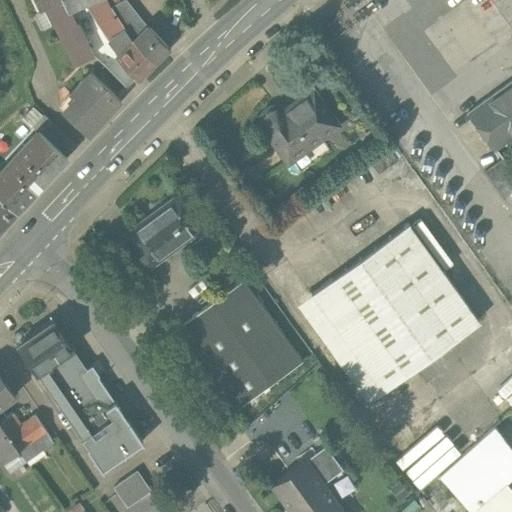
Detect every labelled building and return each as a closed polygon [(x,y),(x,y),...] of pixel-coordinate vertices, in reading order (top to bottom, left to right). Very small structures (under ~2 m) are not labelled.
[(76,28),(68,11),(66,11),(61,0),(46,0),(50,7),(46,8),(74,67),(92,59),(84,44),(85,43),(77,27),(76,28)] [(61,0),(66,11),(68,11),(89,0),(61,0)] [(511,0),(493,0),(511,26),(511,0)] [(130,17),(132,16),(123,1),(109,7),(119,24),(123,30),(129,27),(125,19),(130,17)] [(168,48),(146,26),(141,31),(130,17),(125,19),(129,27),(123,30),(130,42),(153,64),(168,48)] [(153,64),(130,42),(123,30),(119,24),(107,31),(116,45),(113,49),(118,55),(115,58),(137,81),(153,64)] [(119,100),(89,73),(69,95),(73,98),(61,112),(86,135),(119,100)] [(511,82),(468,113),(493,149),(511,135),(511,82)] [(258,123),(259,126),(286,163),(336,125),(310,89),(282,110),(279,108),(275,107),(272,106),(268,107),(265,108),(262,110),(260,113),(258,116),(258,119),(258,123)] [(37,132),(65,158),(76,146),(44,116),(33,128),(37,132)] [(65,158),(37,132),(18,154),(45,179),(65,158)] [(45,179),(18,154),(0,173),(0,197),(15,211),(45,179)] [(484,173),(503,199),(511,191),(511,168),(505,158),(484,173)] [(178,194),(121,237),(144,269),(183,240),(179,234),(198,220),(178,194)] [(0,228),(15,211),(0,197),(0,228)] [(478,320),(407,222),(309,293),(380,391),(478,320)] [(300,360),(242,279),(178,327),(237,408),(300,360)] [(52,320),(15,345),(34,373),(67,351),(72,348),(52,320)] [(142,441),(96,375),(88,381),(67,351),(36,372),(81,437),(81,438),(87,446),(85,447),(100,470),(102,469),(101,468),(140,441),(141,442),(142,441)] [(511,399),(511,370),(497,388),(511,399)] [(0,405),(14,396),(0,375),(0,424),(17,449),(44,430),(34,415),(20,425),(11,413),(5,417),(0,410),(0,405)] [(17,449),(0,424),(0,451),(4,458),(17,449)] [(470,511),(511,511),(511,489),(507,484),(511,479),(511,450),(494,426),(438,475),(470,511)] [(325,446),(314,454),(329,475),(340,467),(325,446)] [(341,511),(304,462),(273,485),(292,511),(341,511)] [(136,470),(113,486),(126,505),(149,489),(136,470)]
